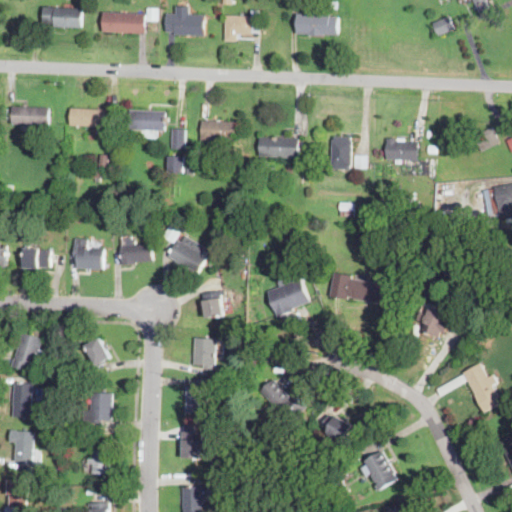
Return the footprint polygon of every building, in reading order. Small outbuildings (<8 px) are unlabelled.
[(488,0),(491,6),(480,12),(474,0),(488,0)] [(84,22),(84,27),(56,26),(56,24),(46,24),(46,19),(46,6),(85,8),(84,22)] [(159,19),(160,7),(148,6),(148,19),(159,19)] [(263,11),(262,29),(262,33),(254,32),(254,34),(239,34),(239,40),(226,40),(228,15),(253,16),(254,10),(263,11)] [(147,32),(105,31),(105,12),(148,13),(147,32)] [(207,16),(206,36),(175,34),(175,32),(167,32),(168,13),(207,15),(207,16)] [(340,23),(340,33),(329,32),(328,36),(310,35),(310,34),(298,33),(298,32),(299,13),(332,14),(332,16),(340,16),(340,23)] [(441,34),(439,35),(434,22),(450,15),(455,28),(441,34)] [(22,124),(14,124),(14,107),(51,107),(51,124),(22,124)] [(115,121),(115,127),(72,125),(72,116),(73,107),(116,109),(115,121)] [(166,118),(166,130),(130,129),(130,126),(131,109),(167,111),(166,118)] [(238,135),(238,140),(224,139),(224,143),(219,143),(218,146),(201,145),(201,144),(203,119),(239,121),(238,135)] [(489,148),(481,151),(474,135),(488,128),(493,126),(501,142),(489,148)] [(186,145),(186,148),(173,147),(174,131),(174,129),(186,129),(186,145)] [(299,156),(299,157),(260,155),(261,136),(300,138),(299,156)] [(353,136),(353,142),(352,169),(335,169),(335,165),(332,165),(333,139),(335,139),(335,136),(353,136)] [(420,143),(420,160),(387,159),(388,138),(407,139),(407,140),(420,141),(420,143)] [(109,166),(109,167),(100,166),(101,154),(110,154),(109,166)] [(364,168),(356,168),(356,155),(367,155),(369,155),(369,168),(364,168)] [(182,172),(169,172),(169,156),(185,156),(185,172),(182,172)] [(195,171),(194,175),(187,173),(188,164),(196,165),(195,171)] [(102,170),(102,182),(97,182),(97,177),(89,177),(89,169),(102,169),(102,170)] [(511,215),(501,217),(500,212),(492,214),(488,188),(491,188),(511,183),(511,215)] [(355,204),(355,217),(342,217),(342,210),(341,210),(341,207),(342,202),(356,203),(355,204)] [(200,204),(200,213),(190,212),(190,204),(200,204)] [(241,230),(239,233),(235,231),(239,224),(243,226),(241,230)] [(175,242),(165,236),(171,225),(182,231),(175,242)] [(248,231),(245,237),(240,234),(243,228),(248,231)] [(293,239),(286,241),(283,233),(290,231),(293,239)] [(133,238),(133,240),(136,239),(137,245),(153,243),(154,260),(137,261),(137,264),(124,265),(121,236),(133,235),(133,238)] [(188,235),(204,245),(207,247),(205,250),(208,251),(205,255),(209,257),(200,273),(173,258),(171,256),(180,240),(183,241),(187,235),(188,235)] [(105,266),(105,268),(78,267),(78,259),(75,258),(76,238),(89,239),(89,246),(106,247),(105,266)] [(8,252),(8,267),(0,266),(0,247),(8,247),(8,252)] [(52,265),(52,267),(25,265),(26,253),(26,247),(53,249),(52,265)] [(245,268),(234,273),(232,269),(243,264),(245,268)] [(388,296),(386,304),(332,295),(336,272),(354,275),(354,278),(390,284),(388,296)] [(281,316),(279,317),(269,291),(303,278),(312,301),(294,308),(295,311),(281,316)] [(226,294),(223,294),(226,315),(208,318),(204,294),(225,290),(226,294)] [(440,312),(447,314),(449,315),(447,320),(452,321),(448,333),(441,331),(439,338),(432,336),(429,335),(430,333),(423,331),(426,322),(419,320),(422,311),(430,313),(431,309),(440,312)] [(49,351),(45,363),(37,361),(35,367),(30,365),(28,370),(14,365),(16,357),(17,357),(25,332),(44,338),(41,349),(49,351)] [(104,364),(99,367),(87,345),(101,337),(112,358),(107,360),(108,362),(104,364)] [(216,366),(216,369),(205,368),(205,365),(195,365),(195,363),(196,337),(217,338),(216,366)] [(488,373),(490,377),(495,374),(500,382),(495,385),(505,402),(486,412),(484,409),(464,373),(482,363),(488,373)] [(289,395),(291,398),(297,393),(308,406),(286,425),(280,418),(277,415),(281,411),(262,390),(275,379),(289,395)] [(38,411),(38,415),(33,415),(33,417),(15,417),(16,383),(16,382),(34,382),(34,409),(38,409),(38,411)] [(204,387),(205,387),(205,396),(208,396),(208,402),(205,402),(205,418),(187,418),(188,387),(204,387)] [(114,402),(114,407),(116,407),(115,412),(114,412),(113,420),(104,419),(104,422),(83,422),(84,406),(92,406),(93,392),(114,393),(114,402)] [(58,410),(57,420),(49,420),(49,409),(58,410)] [(338,417),(338,416),(355,424),(347,441),(338,436),(337,437),(330,434),(331,433),(329,432),(330,430),(324,427),(331,414),(338,417)] [(34,461),(34,465),(23,464),(23,462),(16,462),(17,442),(11,441),(11,437),(12,430),(36,432),(34,461)] [(205,452),(205,456),(205,459),(185,458),(185,453),(182,453),(183,431),(203,432),(203,440),(206,440),(205,452)] [(511,462),(502,441),(511,436),(511,462)] [(112,456),(111,462),(111,474),(94,473),(94,464),(89,463),(90,458),(93,458),(94,442),(112,443),(112,456)] [(395,473),(399,479),(379,490),(377,486),(380,484),(378,482),(377,483),(373,475),(374,474),(373,473),(367,476),(362,467),(368,464),(366,461),(384,450),(396,472),(395,473)] [(343,480),(345,483),(348,488),(339,494),(332,482),(341,477),(343,480)] [(29,504),(29,506),(11,505),(11,496),(9,495),(10,479),(30,480),(29,504)] [(361,501),(358,503),(353,494),(369,485),(374,493),(361,501)] [(204,507),(204,511),(184,511),(184,487),(204,486),(204,507)] [(111,511),(89,511),(89,503),(111,502),(111,511)]
